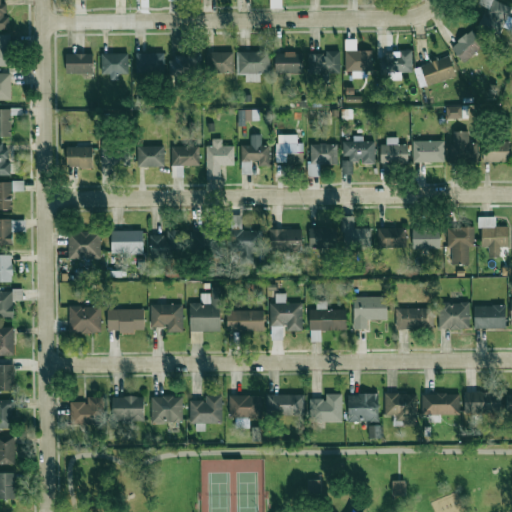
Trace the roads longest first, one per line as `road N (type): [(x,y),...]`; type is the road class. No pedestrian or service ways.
road 1 (residential): [(45,511),(40,0)]
road 2 (residential): [(43,198),(511,195)]
road 3 (residential): [(44,364),(511,359)]
road 4 (residential): [(41,22),(389,18),(438,0)]
